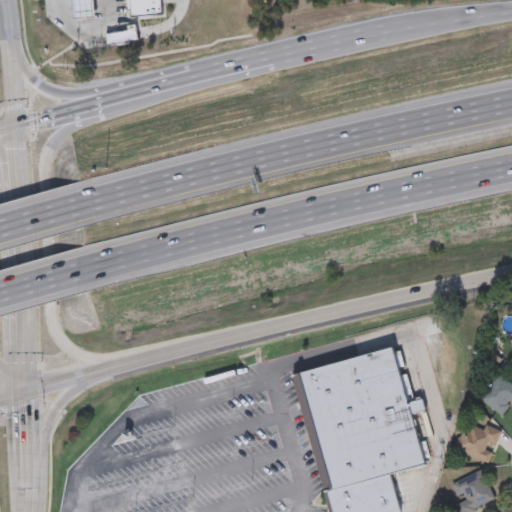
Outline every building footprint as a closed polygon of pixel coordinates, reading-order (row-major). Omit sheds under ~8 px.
[(70,0),(94,0),(96,16),(72,18),(70,0)] [(160,0),(162,13),(154,14),(154,16),(139,17),(139,15),(131,16),(131,8),(128,8),(127,0),(160,0)] [(138,43),(108,45),(107,30),(137,27),(138,43)] [(291,376),(323,491),(388,472),(424,463),(391,347),(291,376)] [(511,403),(510,402),(501,415),(479,400),(496,374),(511,385),(511,403)] [(499,433),(494,447),(491,446),(486,462),(454,451),(464,421),(499,433)] [(466,511),(461,511),(449,484),(481,470),(494,501),(466,511)] [(323,491),(329,511),(400,511),(388,472),(323,491)]
